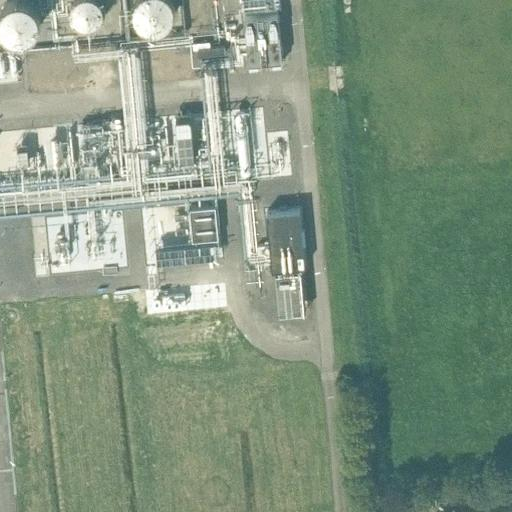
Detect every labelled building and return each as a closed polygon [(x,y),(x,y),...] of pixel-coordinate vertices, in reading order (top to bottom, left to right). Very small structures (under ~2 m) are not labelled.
[(43,8),(42,1),(40,0),(13,0),(12,3),(12,8),(12,12),(15,18),(20,22),(26,23),(32,23),(37,20),(39,18),(42,14),(43,8)] [(105,8),(103,2),(102,0),(75,0),(74,3),(73,8),(75,15),(78,19),(82,21),(85,23),(91,23),(96,21),(101,18),(103,13),(105,8)] [(178,4),(176,0),(147,0),(146,4),(147,8),(150,14),(156,18),(162,20),(168,18),(173,15),(176,11),(178,4)] [(282,69),(276,9),(244,12),(250,72),(282,69)] [(217,238),(213,204),(187,207),(191,241),(217,238)] [(299,209),(266,212),(271,268),(304,265),(299,209)]
